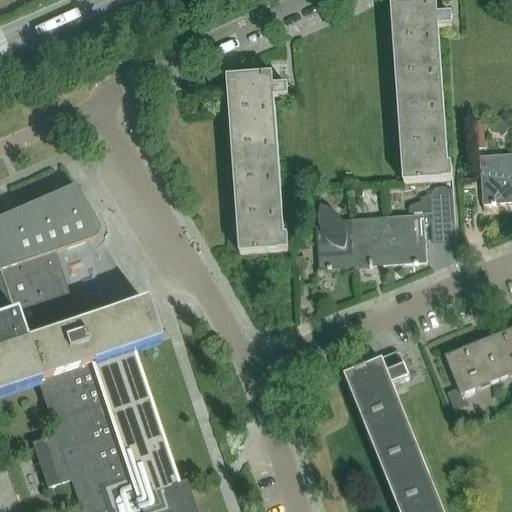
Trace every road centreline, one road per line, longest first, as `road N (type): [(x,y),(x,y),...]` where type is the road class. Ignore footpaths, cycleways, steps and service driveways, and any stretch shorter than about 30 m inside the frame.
road 1 (residential): [(253,376),(97,104)]
road 2 (residential): [(511,268),(253,376)]
road 3 (residential): [(308,0),(118,85),(97,104)]
road 4 (residential): [(299,511),(253,376)]
